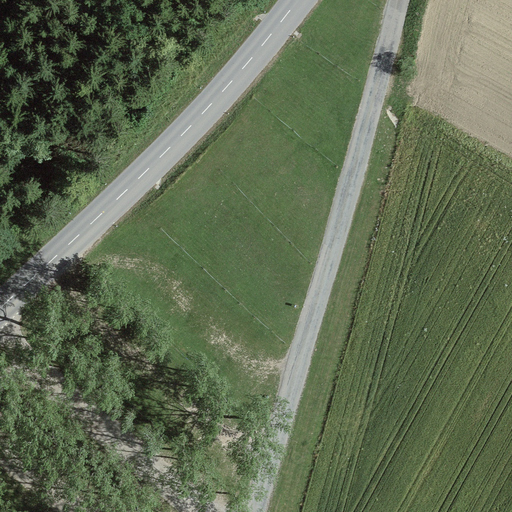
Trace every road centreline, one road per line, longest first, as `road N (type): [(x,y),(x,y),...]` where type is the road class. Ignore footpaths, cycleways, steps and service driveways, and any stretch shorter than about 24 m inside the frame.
road 1 (unclassified): [(398,0),(257,511)]
road 2 (tertiary): [(0,307),(217,104),(303,0)]
